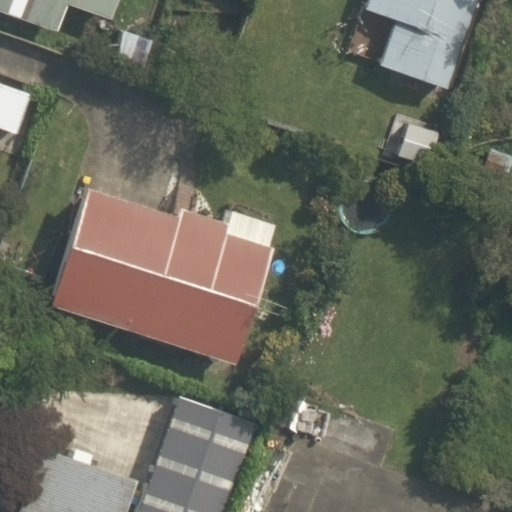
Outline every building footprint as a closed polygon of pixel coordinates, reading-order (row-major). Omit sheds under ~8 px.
[(0,0),(0,13),(71,38),(80,13),(103,21),(110,0),(0,0)] [(438,91),(469,0),(358,0),(356,8),(386,18),(369,67),(438,91)] [(0,123),(32,133),(42,98),(0,84),(0,123)] [(511,156),(482,144),(465,185),(508,202),(511,191),(511,156)] [(40,304),(228,362),(270,225),(222,210),(218,224),(169,208),(166,217),(76,189),(40,304)] [(0,406),(34,418),(50,371),(0,353),(0,406)] [(9,511),(118,511),(129,479),(32,446),(9,511)]
